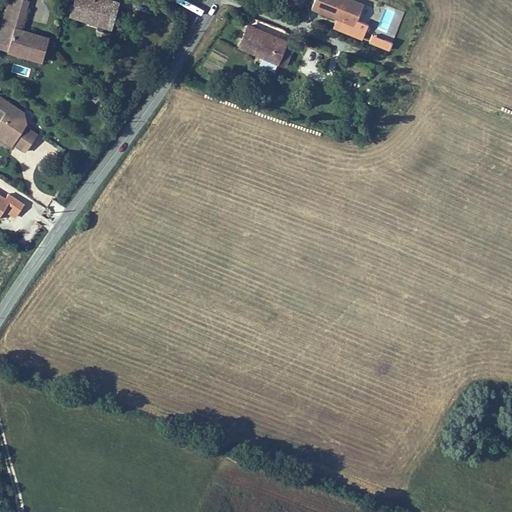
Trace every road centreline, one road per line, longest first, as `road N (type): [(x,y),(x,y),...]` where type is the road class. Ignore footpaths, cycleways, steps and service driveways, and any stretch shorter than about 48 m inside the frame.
road 1 (tertiary): [(211,4),(178,65),(0,315)]
road 2 (track): [(230,0),(390,63),(511,125)]
road 3 (track): [(432,87),(358,148),(162,88)]
